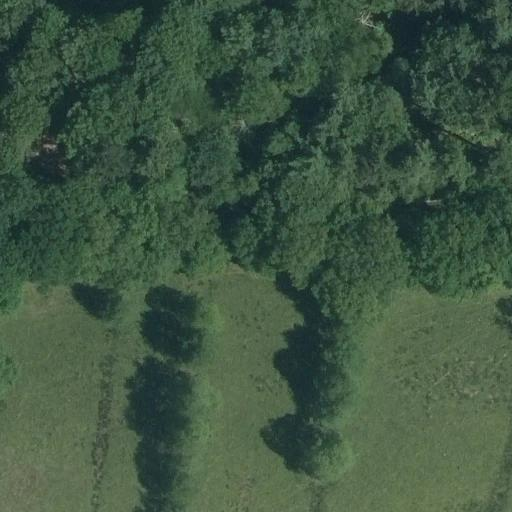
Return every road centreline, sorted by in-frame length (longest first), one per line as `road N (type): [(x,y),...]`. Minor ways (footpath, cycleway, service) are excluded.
road 1 (track): [(0,222),(84,208),(375,206),(511,195)]
road 2 (track): [(162,205),(182,72),(219,0)]
